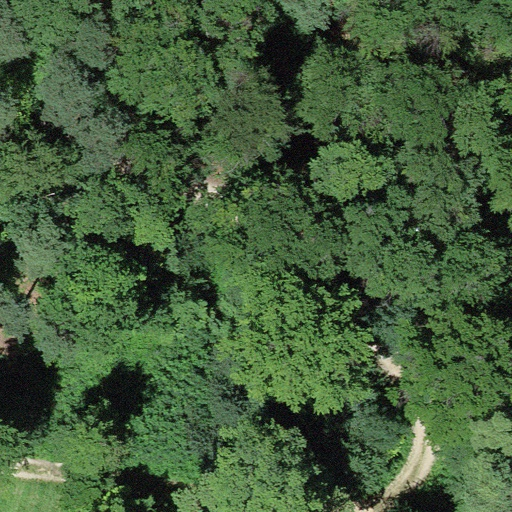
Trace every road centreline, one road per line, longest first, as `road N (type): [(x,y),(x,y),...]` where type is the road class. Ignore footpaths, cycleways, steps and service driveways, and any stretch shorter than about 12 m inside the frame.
road 1 (track): [(0,472),(321,510),(402,499),(432,452),(432,376),(364,263)]
road 2 (track): [(511,294),(364,263),(255,222),(0,80)]
